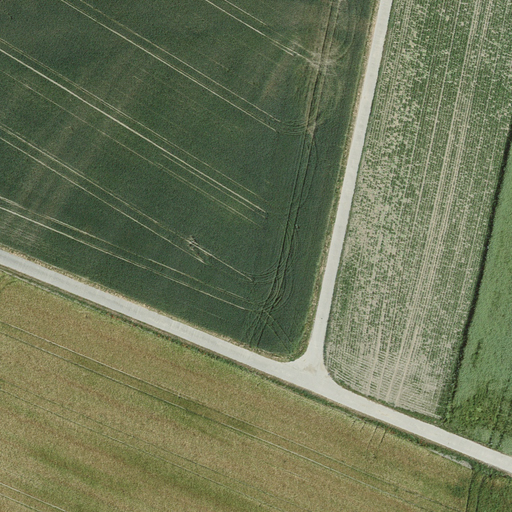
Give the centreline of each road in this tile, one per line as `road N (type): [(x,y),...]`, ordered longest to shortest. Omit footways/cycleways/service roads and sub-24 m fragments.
road 1 (track): [(386,0),(309,379)]
road 2 (track): [(309,379),(0,254)]
road 3 (track): [(511,464),(309,379)]
